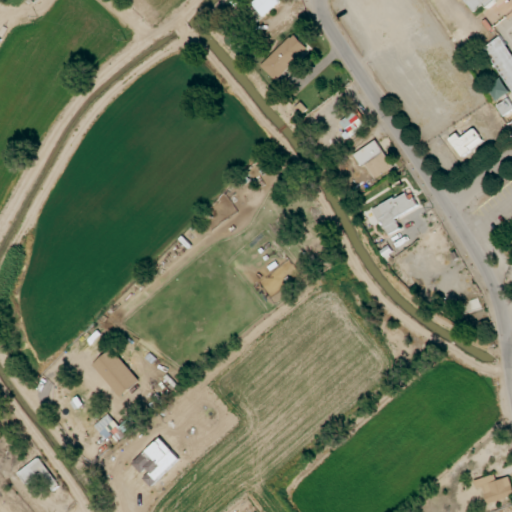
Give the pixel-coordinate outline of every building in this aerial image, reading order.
[(282,2),(280,0),(254,0),(252,2),(263,16),(282,2)] [(468,0),(477,10),(484,6),(489,8),(498,0),(468,0)] [(261,66),(276,81),(311,48),(296,33),(261,66)] [(511,116),(503,120),(487,89),(502,77),(483,46),(500,33),(511,52),(511,116)] [(339,123),(349,137),(367,125),(357,111),(339,123)] [(464,152),(451,139),(458,131),(464,139),(474,127),(486,144),(464,152)] [(354,154),(362,167),(366,165),(375,179),(394,168),(377,140),(354,154)] [(395,216),(416,207),(410,192),(374,207),(386,235),(400,229),(395,216)] [(93,366),(122,397),(140,380),(112,349),(93,366)] [(130,428),(125,423),(121,427),(109,414),(95,426),(108,440),(115,433),(120,438),(130,428)] [(134,464),(145,475),(143,477),(152,486),(181,458),(161,438),(134,464)] [(20,473),(28,483),(36,477),(50,494),(61,485),(39,458),(20,473)] [(482,488),(488,504),(511,496),(511,484),(509,477),(497,481),(494,474),(475,481),(478,489),(482,488)]
